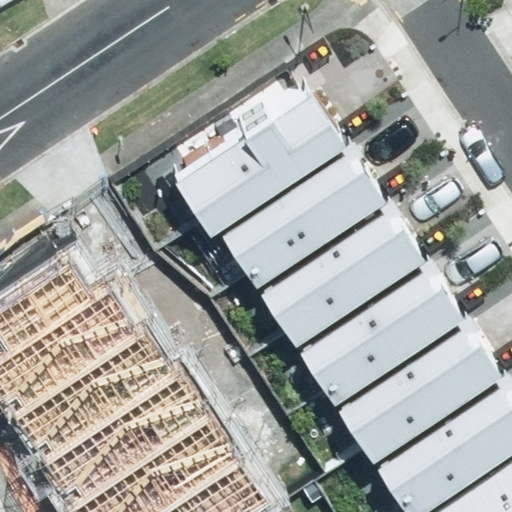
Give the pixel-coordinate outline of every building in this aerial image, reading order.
[(297,59),(171,146),(207,196),(332,110),(297,59)] [(341,114),(218,199),(254,251),(377,166),(341,114)] [(382,175),(258,260),(293,309),(416,224),(382,175)] [(418,234),(297,318),(332,368),(453,285),(418,234)] [(455,293),(335,376),(369,425),(489,342),(455,293)] [(221,314),(99,302),(81,478),(203,490),(221,314)] [(511,375),(494,350),(374,433),(410,485),(511,414),(511,375)] [(511,511),(511,425),(407,498),(416,511),(511,511)]
